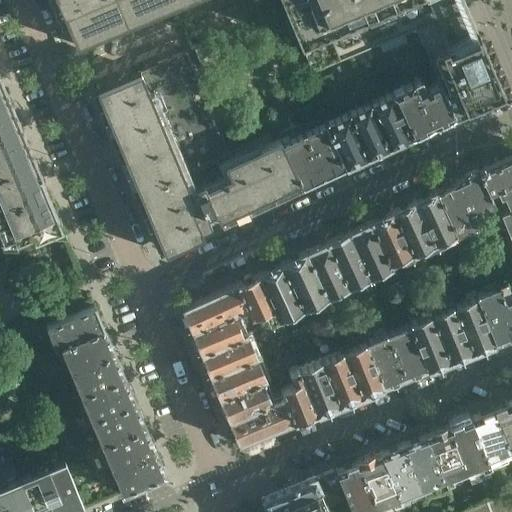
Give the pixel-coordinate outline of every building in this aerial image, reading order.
[(57,0),(76,45),(182,0),(57,0)] [(503,92),(464,0),(282,0),(312,71),(415,28),(437,82),(439,81),(454,114),(472,106),(472,105),(503,92)] [(228,154),(225,147),(186,51),(91,90),(159,252),(301,186),(280,142),(279,138),(225,163),(231,176),(226,178),(225,177),(220,179),(221,180),(206,188),(203,182),(194,186),(187,170),(195,167),(196,169),(228,154)] [(454,115),(454,114),(439,81),(437,82),(426,87),(422,77),(390,92),(410,135),(454,115)] [(0,203),(18,244),(35,239),(47,249),(65,238),(0,87),(0,203)] [(410,135),(390,92),(368,102),(389,145),(410,135)] [(389,145),(368,102),(346,112),(367,155),(389,145)] [(367,155),(346,112),(324,122),(345,165),(367,155)] [(345,165),(324,122),(303,132),(323,175),(345,165)] [(323,175),(303,132),(280,142),(301,186),(323,175)] [(500,187),(508,208),(511,206),(511,152),(477,169),(465,174),(465,175),(414,199),(435,246),(446,241),(444,237),(487,217),(482,206),(494,200),(490,191),(500,187)] [(435,246),(414,199),(393,209),(412,251),(424,246),(425,250),(435,246)] [(511,206),(508,208),(501,212),(511,238),(511,206)] [(412,251),(393,209),(371,219),(390,261),(402,256),(404,260),(414,256),(412,251)] [(392,265),(390,261),(371,219),(350,229),(370,275),(392,265)] [(370,275),(350,229),(328,239),(349,286),(370,275)] [(349,286),(328,239),(306,250),(326,296),(349,286)] [(326,296),(306,250),(283,260),(304,306),(326,296)] [(304,306),(283,260),(260,271),(280,317),(304,306)] [(507,280),(499,262),(492,265),(499,284),(507,280)] [(471,280),(468,274),(465,266),(457,270),(463,283),(471,280)] [(280,317),(260,271),(237,282),(248,307),(251,315),(256,313),(257,314),(265,311),(270,322),(280,317)] [(511,293),(507,280),(499,284),(511,317),(511,293)] [(248,307),(237,282),(182,306),(182,307),(192,331),(240,311),(248,307)] [(511,333),(511,317),(499,284),(476,293),(477,294),(495,340),(503,336),(504,337),(511,333)] [(495,340),(477,294),(454,304),(472,349),(494,340),(495,340)] [(104,326),(94,303),(45,323),(55,346),(60,344),(104,326)] [(472,349),(454,304),(432,313),(450,358),(472,349)] [(245,335),(239,322),(244,320),(240,311),(192,331),(201,354),(245,335)] [(450,358),(432,313),(409,322),(410,324),(427,367),(450,358)] [(427,367),(410,324),(388,333),(405,376),(427,367)] [(113,350),(104,326),(60,344),(70,368),(113,350)] [(334,335),(331,327),(314,333),(318,342),(334,335)] [(249,333),(245,335),(201,354),(211,377),(259,356),(249,333)] [(405,376),(388,333),(366,342),(383,385),(405,376)] [(291,348),(309,341),(307,334),(288,342),(291,348)] [(383,385),(366,342),(344,351),(361,394),(383,385)] [(123,375),(113,350),(70,368),(81,393),(123,375)] [(361,394),(344,351),(321,360),(339,402),(361,394)] [(262,379),(267,377),(259,356),(211,377),(219,398),(262,379)] [(339,402),(321,360),(299,369),(316,411),(339,402)] [(316,411),(299,369),(291,372),(295,383),(281,389),(284,396),(293,421),(316,411)] [(134,399),(123,374),(123,375),(81,393),(91,417),(134,399)] [(272,401),(262,379),(219,398),(229,421),(272,401)] [(293,421),(284,396),(276,400),(272,401),(229,421),(238,442),(239,442),(293,421)] [(511,398),(505,401),(493,405),(508,445),(511,443),(511,398)] [(144,423),(134,399),(91,417),(101,441),(144,424),(144,423)] [(508,445),(493,405),(479,411),(472,414),(489,458),(497,455),(495,451),(508,445)] [(489,458),(472,414),(449,423),(468,472),(491,464),(489,458)] [(468,472),(449,423),(447,423),(425,432),(444,482),(468,472)] [(154,448),(144,424),(101,441),(111,466),(154,448)] [(444,482),(425,432),(402,441),(419,484),(421,490),(444,482)] [(419,484),(402,441),(380,450),(399,499),(407,495),(405,490),(419,484)] [(165,473),(154,448),(111,466),(122,491),(124,490),(130,487),(130,488),(133,487),(133,486),(154,477),(154,478),(157,477),(156,476),(162,474),(165,473)] [(399,499),(380,450),(358,459),(357,459),(376,508),(399,499)] [(70,511),(84,507),(64,458),(40,468),(58,511),(70,511)] [(367,511),(376,508),(357,459),(335,468),(339,478),(354,511),(367,511)] [(511,473),(511,460),(493,468),(498,480),(511,473)] [(58,511),(40,468),(18,477),(32,511),(58,511)] [(267,511),(269,511),(315,489),(339,478),(335,468),(320,474),(315,476),(305,480),(283,489),(282,489),(261,497),(267,511)] [(32,511),(18,477),(0,484),(0,498),(5,511),(32,511)] [(511,511),(511,486),(460,508),(462,511),(511,511)] [(324,511),(315,489),(269,511),(324,511)]
